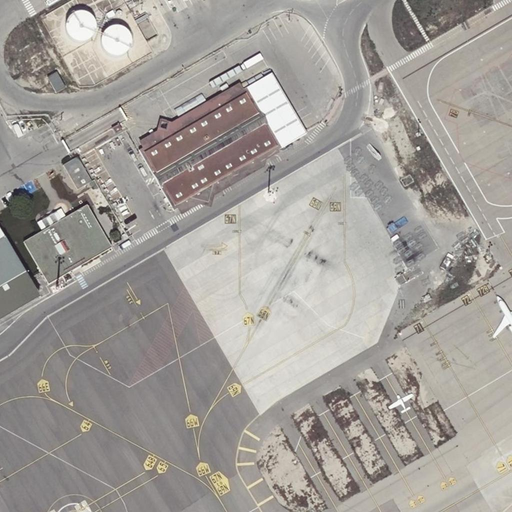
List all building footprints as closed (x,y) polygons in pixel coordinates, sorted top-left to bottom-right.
[(69,13),(68,18),(67,23),(69,27),(71,31),(75,34),(80,36),(84,36),(89,34),(92,31),(95,27),(96,23),(96,18),(94,13),(91,10),(87,7),(82,7),(77,7),(73,10),(69,13)] [(106,31),(104,36),(103,41),(104,45),(106,50),(109,53),(113,55),(118,56),(123,55),(127,53),(131,49),(132,45),(133,40),(132,35),(129,31),(125,28),(120,26),(115,26),(110,28),(106,31)] [(270,77),(245,91),(246,94),(277,148),(279,152),(304,137),(270,77)] [(277,148),(246,94),(140,156),(173,210),(277,148)] [(88,207),(24,244),(48,287),(112,250),(88,207)] [(0,320),(42,296),(0,230),(0,320)]
